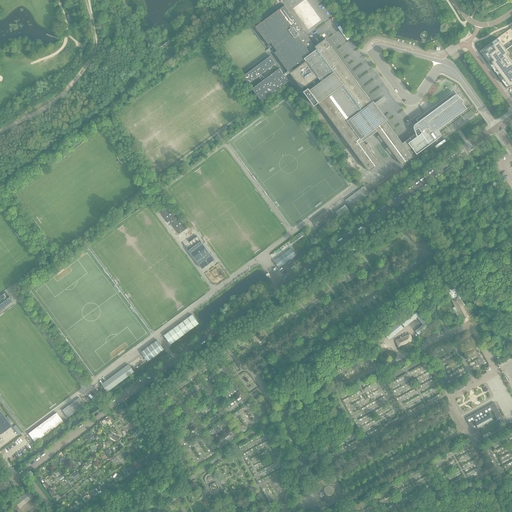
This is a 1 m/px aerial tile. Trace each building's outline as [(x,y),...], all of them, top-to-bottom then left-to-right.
[(279,9),(255,27),(268,45),(269,45),(274,52),(288,71),(292,68),(294,70),(290,73),(302,89),(306,86),(308,88),(304,91),(314,106),(318,103),(342,135),(350,146),(369,171),(379,163),(370,151),(372,149),(368,143),(366,145),(363,141),(377,131),(380,135),(377,136),(382,142),(384,140),(388,147),(386,148),(390,154),(393,152),(402,165),(412,157),(413,157),(408,151),(412,148),(417,154),(440,137),(441,136),(441,135),(441,134),(438,130),(467,108),(462,102),(464,101),(457,95),(457,94),(456,94),(455,94),(454,95),(453,94),(426,114),(425,113),(417,120),(418,122),(415,124),(414,125),(414,126),(414,128),(414,129),(416,133),(402,143),(381,114),(378,117),(375,113),(378,110),(374,105),(373,104),(371,100),(325,39),(315,46),(285,5),(279,9)] [(511,44),(506,49),(497,38),(480,51),(489,64),(491,63),(493,66),(492,67),(508,88),(511,84),(511,44)] [(261,101),(288,81),(279,68),(265,79),(261,74),(276,63),(270,56),(243,76),(248,84),(258,76),(262,81),(252,88),(261,101)] [(351,208),(370,193),(364,186),(345,200),(351,208)] [(347,208),(343,204),(334,211),(337,216),(347,208)] [(180,217),(179,218),(177,215),(176,216),(168,206),(160,213),(168,223),(170,221),(171,224),(179,234),(188,228),(180,217)] [(337,218),(331,209),(331,210),(328,212),(326,210),(312,221),(319,231),(320,231),(319,231),(337,218)] [(203,242),(200,238),(183,250),(201,274),(218,262),(207,248),(203,242)] [(292,258),(296,255),(291,249),(281,256),(286,262),(288,261),(290,259),(290,260),(292,258)] [(286,262),(281,256),(274,261),(279,267),(286,262)] [(463,301),(455,288),(459,286),(453,274),(445,279),(449,286),(446,288),(452,300),(452,301),(464,322),(470,319),(469,318),(473,316),(475,315),(471,312),(468,309),(465,306),(465,305),(464,304),(463,302),(463,301)] [(0,311),(5,308),(4,307),(12,301),(10,297),(7,300),(3,294),(0,296),(0,311)] [(389,340),(417,317),(423,325),(415,331),(418,335),(430,325),(427,321),(421,314),(419,315),(414,309),(384,333),(389,340)] [(199,323),(192,314),(164,335),(170,344),(199,323)] [(398,346),(412,340),(410,334),(396,340),(398,346)] [(164,349),(158,340),(141,352),(148,361),(164,349)] [(134,371),(129,364),(102,384),(107,391),(134,371)] [(85,405),(79,397),(62,410),(67,418),(85,405)] [(492,421),(488,414),(487,414),(486,413),(492,410),(498,420),(502,418),(497,407),(495,408),(492,403),(466,418),(474,433),(492,423),(491,422),(492,421)] [(0,433),(10,426),(0,412),(0,433)] [(34,442),(63,421),(56,413),(28,434),(34,442)] [(84,436),(86,441),(95,438),(93,432),(84,436)] [(101,482),(90,493),(94,497),(105,487),(101,482)] [(52,488),(49,491),(53,496),(57,493),(52,488)] [(21,507),(30,500),(31,500),(33,498),(28,491),(14,502),(20,508),(21,507)] [(86,493),(81,497),(85,502),(90,498),(86,493)] [(73,505),(76,510),(83,505),(79,500),(73,505)]
